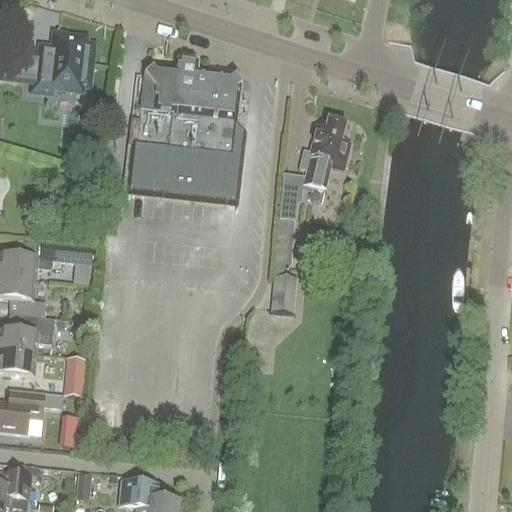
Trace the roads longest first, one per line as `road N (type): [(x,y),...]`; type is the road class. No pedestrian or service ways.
road 1 (tertiary): [(477,511),(511,122)]
road 2 (residential): [(208,511),(211,479),(0,452)]
road 3 (tertiary): [(357,73),(143,0)]
road 4 (tertiary): [(511,122),(357,73)]
